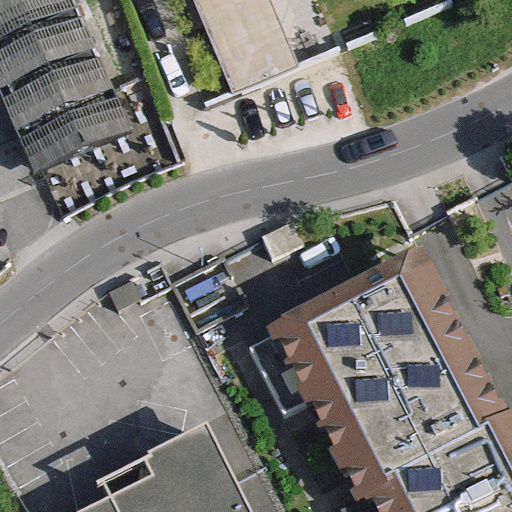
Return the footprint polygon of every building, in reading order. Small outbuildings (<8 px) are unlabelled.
[(131,138),(115,97),(74,0),(0,0),(0,64),(28,133),(44,173),(131,138)] [(191,0),(232,99),(299,72),(268,0),(191,0)] [(295,228),(263,243),(272,262),(304,248),(295,228)] [(511,511),(511,430),(504,434),(435,303),(416,313),(399,280),(254,356),(288,422),(319,406),(370,504),(379,500),(384,511),(511,511)] [(242,511),(230,488),(208,443),(148,473),(153,484),(144,511),(141,511),(242,511)]
